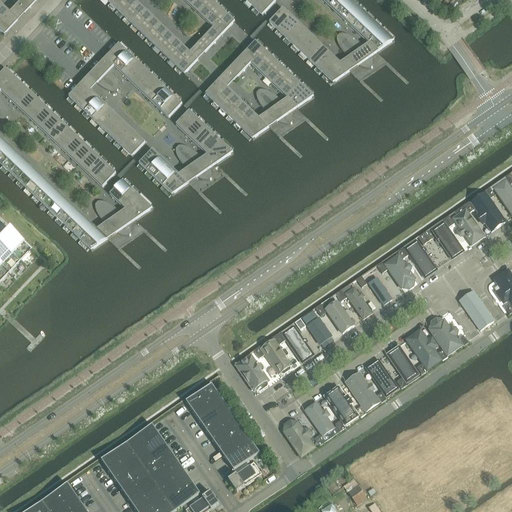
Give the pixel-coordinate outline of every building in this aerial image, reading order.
[(17,22),(30,9),(38,0),(10,0),(11,1),(13,4),(16,7),(9,14),(0,24),(0,32),(4,36),(17,22)] [(118,13),(130,0),(116,0),(111,6),(118,13)] [(126,20),(139,5),(133,0),(130,0),(118,13),(126,20)] [(192,9),(200,0),(186,0),(185,2),(192,9)] [(199,16),(213,2),(210,0),(200,0),(192,9),(199,16)] [(255,10),(264,0),(249,0),(247,3),(255,10)] [(262,18),(276,3),(272,0),(264,0),(255,10),(262,18)] [(330,8),(337,0),(322,0),(322,1),(330,8)] [(338,16),(351,1),(349,0),(337,0),(330,8),(338,16)] [(454,9),(459,4),(455,0),(450,5),(454,9)] [(345,23),(359,9),(351,1),(338,16),(345,23)] [(207,24),(220,9),(213,2),(199,16),(207,24)] [(133,27),(147,12),(139,5),(126,20),(133,27)] [(0,24),(9,14),(2,7),(0,9),(0,24)] [(214,31),(228,16),(220,9),(207,24),(214,30),(214,31)] [(353,30),(367,16),(359,9),(345,23),(353,30)] [(278,33),(292,18),(283,10),(269,24),(278,33)] [(140,34),(154,20),(147,12),(133,27),(140,34)] [(222,38),(235,23),(228,16),(214,31),(222,38)] [(361,38),(375,24),(367,16),(353,30),(361,38)] [(286,40),(300,26),(292,18),(278,33),(286,40)] [(148,41),(161,27),(154,20),(140,34),(148,41)] [(369,45),(383,31),(375,24),(361,38),(369,45)] [(294,48),(308,33),(300,26),(286,40),(294,48)] [(155,48),(169,34),(161,27),(148,41),(155,48)] [(199,62),(217,43),(222,38),(214,31),(214,30),(190,54),(191,55),(199,62)] [(395,43),(383,31),(369,45),(378,54),(395,43)] [(302,55),(315,41),(308,33),(294,48),(302,55)] [(163,55),(176,41),(169,34),(155,48),(163,55)] [(333,85),(350,74),(359,67),(363,69),(366,70),(368,70),(370,70),(372,69),(373,68),(373,66),(373,63),(372,61),(371,59),(378,54),(369,45),(364,49),(361,46),(356,41),(352,38),(350,37),(348,36),(344,35),(341,35),(339,36),(338,37),(337,38),(337,40),(338,43),(338,45),(340,48),(340,49),(343,54),(345,56),(349,60),(341,65),(339,63),(325,77),(333,85)] [(170,62),(184,48),(176,41),(163,55),(170,62)] [(310,63),(323,48),(315,41),(302,55),(310,63)] [(250,64),(263,50),(256,43),(242,57),(250,64)] [(113,67),(127,53),(119,45),(106,60),(113,67)] [(178,69),(191,55),(190,54),(184,48),(170,62),(178,69)] [(317,70),(331,56),(323,48),(310,63),(317,70)] [(257,71),(271,57),(263,50),(250,64),(251,65),(257,71)] [(121,74),(135,60),(127,53),(113,67),(114,68),(121,74)] [(185,76),(199,62),(191,55),(178,69),(185,76)] [(325,77),(339,63),(331,56),(317,70),(325,77)] [(228,90),(246,71),(251,65),(250,64),(242,57),(219,82),(227,89),(228,90)] [(265,79),(278,64),(271,57),(257,71),(265,79)] [(76,106),(90,91),(91,92),(94,89),(98,85),(101,88),(104,90),(108,92),(109,92),(113,93),(115,93),(117,92),(119,91),(119,90),(119,88),(118,83),(115,78),(114,76),(110,72),(113,69),(114,68),(113,67),(106,60),(104,61),(102,64),(89,77),(86,81),(83,84),(69,98),(76,106)] [(129,82),(142,68),(135,60),(121,74),(129,82)] [(272,86),(286,71),(278,64),(265,79),(272,86)] [(137,89),(150,75),(142,68),(129,82),(137,89)] [(0,91),(0,92),(14,78),(6,70),(0,76),(0,91)] [(280,93),(293,79),(286,71),(272,86),(280,93)] [(145,97),(158,83),(150,75),(137,89),(145,97)] [(8,100),(22,85),(14,78),(0,92),(1,93),(8,100)] [(287,100),(301,86),(293,79),(280,93),(287,100)] [(213,103),(227,89),(219,82),(206,96),(213,103)] [(152,104),(166,90),(158,83),(145,97),(152,104)] [(16,107),(30,93),(22,85),(8,100),(16,107)] [(314,98),(301,86),(287,100),(288,101),(298,110),(314,98)] [(234,96),(228,90),(227,89),(213,103),(221,110),(234,96)] [(160,112),(174,98),(166,90),(152,104),(160,112)] [(0,119),(3,121),(5,121),(7,120),(8,119),(8,118),(9,115),(8,113),(8,112),(6,108),(5,106),(2,102),(1,100),(0,99),(0,93),(1,93),(0,92),(0,91),(0,119)] [(98,99),(91,92),(90,91),(76,106),(84,113),(98,99)] [(253,141),(279,123),(280,124),(283,125),(286,126),(288,126),(290,126),(292,125),(293,123),(293,121),(292,119),(292,116),(291,115),(298,110),(288,101),(283,104),(283,103),(279,99),(275,97),(271,94),(268,93),(265,91),(264,91),(261,91),(259,92),(257,93),(257,96),(257,97),(257,100),(259,103),(261,106),(263,110),(268,115),(260,120),(256,117),(243,131),(253,141)] [(24,114),(37,100),(30,93),(16,107),(24,114)] [(228,117),(242,103),(234,96),(221,110),(228,117)] [(169,120),(183,106),(174,98),(160,112),(169,120)] [(92,121),(106,106),(98,99),(84,113),(92,121)] [(32,122),(45,107),(37,100),(24,114),(32,122)] [(235,124),(249,110),(242,103),(228,117),(235,124)] [(100,128),(114,114),(106,106),(92,121),(100,128)] [(39,129),(53,115),(45,107),(32,122),(39,129)] [(243,131),(256,117),(249,110),(235,124),(243,131)] [(186,136),(200,122),(190,113),(176,127),(186,136)] [(108,136),(121,121),(114,114),(100,128),(108,136)] [(47,137),(61,122),(53,115),(39,129),(47,137)] [(116,143),(129,129),(121,121),(108,136),(116,143)] [(55,144),(69,130),(61,122),(47,137),(55,144)] [(193,143),(207,129),(200,122),(186,136),(193,143)] [(124,151),(137,136),(129,129),(116,143),(124,151)] [(201,150),(214,136),(207,129),(193,143),(201,150)] [(63,152),(77,137),(69,130),(55,144),(63,152)] [(132,159),(146,144),(137,136),(124,151),(132,159)] [(208,157),(222,143),(214,136),(201,150),(207,157),(208,157)] [(71,159),(84,145),(77,137),(63,152),(71,159)] [(0,154),(8,146),(0,138),(0,154)] [(217,166),(234,154),(222,143),(208,157),(217,166)] [(78,166),(92,152),(84,145),(71,159),(78,166)] [(0,165),(2,167),(16,153),(8,146),(0,154),(0,165)] [(172,197),(189,185),(198,179),(202,181),(204,182),(207,182),(209,182),(211,181),(212,179),(212,177),(212,175),(211,172),(210,170),(217,166),(208,157),(207,157),(203,160),(201,158),(200,157),(196,153),(193,151),(187,148),(182,147),(180,147),(178,147),(177,149),(176,151),(176,152),(176,154),(177,156),(179,161),(180,162),(183,166),(186,169),(187,171),(179,176),(176,174),(163,188),(172,197)] [(147,173),(161,159),(153,151),(139,165),(147,173)] [(86,174),(100,160),(92,152),(78,166),(86,174)] [(10,175),(23,161),(16,153),(2,167),(10,175)] [(155,180),(169,166),(161,159),(147,173),(155,180)] [(94,181),(108,167),(100,160),(86,174),(94,181)] [(18,182),(31,168),(23,161),(10,175),(18,182)] [(163,188),(176,174),(169,166),(155,180),(163,188)] [(103,190),(116,175),(108,167),(94,181),(103,190)] [(25,190),(39,175),(31,168),(18,182),(25,190)] [(33,197),(47,183),(39,175),(25,190),(33,197)] [(118,204),(131,189),(123,182),(110,196),(118,204)] [(511,191),(505,182),(492,191),(511,220),(511,191)] [(41,204),(54,190),(47,183),(33,197),(41,204)] [(126,211),(139,197),(131,189),(118,204),(126,211)] [(49,212),(62,197),(54,190),(41,204),(49,212)] [(496,197),(490,190),(485,194),(490,201),(496,197)] [(505,226),(484,195),(469,205),(490,236),(505,226)] [(56,219),(70,205),(62,197),(49,212),(56,219)] [(153,210),(139,197),(126,211),(136,222),(153,210)] [(108,241),(117,235),(121,236),(124,237),(126,238),(129,237),(130,237),(131,235),(132,233),(132,232),(131,230),(130,227),(130,226),(136,222),(126,211),(121,215),(119,212),(116,210),(111,207),(107,204),(105,203),(103,203),(100,203),(97,203),(97,204),(96,205),(95,208),(96,210),(96,213),(98,216),(99,218),(104,224),(106,226),(98,231),(93,227),(79,241),(92,253),(108,241)] [(64,226),(78,212),(70,205),(56,219),(64,226)] [(474,212),(469,205),(463,209),(468,216),(474,212)] [(72,234),(85,219),(78,212),(64,226),(72,234)] [(465,213),(453,222),(471,249),(484,240),(465,213)] [(455,226),(449,218),(444,222),(449,229),(455,226)] [(79,241),(93,227),(85,219),(72,234),(79,241)] [(8,229),(0,237),(0,244),(20,263),(31,251),(24,244),(8,229)] [(447,231),(440,236),(455,260),(463,255),(447,231)] [(434,240),(429,232),(424,236),(429,244),(434,240)] [(429,244),(424,236),(418,240),(423,247),(429,244)] [(0,244),(0,266),(8,274),(20,263),(0,244)] [(408,258),(403,250),(398,254),(403,261),(408,258)] [(417,255),(414,251),(407,256),(424,280),(431,275),(428,271),(432,268),(421,252),(417,255)] [(418,286),(397,256),(384,265),(405,295),(418,286)] [(388,272),(383,265),(377,268),(382,276),(388,272)] [(0,266),(0,283),(8,274),(0,266)] [(511,279),(508,273),(493,283),(499,293),(494,296),(502,307),(508,302),(511,307),(511,279)] [(367,286),(362,279),(357,282),(362,290),(367,286)] [(390,304),(374,281),(368,286),(383,308),(390,304)] [(373,316),(355,290),(345,297),(363,322),(373,316)] [(347,300),(342,293),(336,297),(341,304),(347,300)] [(474,296),(462,304),(479,329),(481,327),(489,322),(491,320),(474,296)] [(355,329),(337,304),(325,312),(343,337),(355,329)] [(326,314),(321,307),(316,311),(321,318),(326,314)] [(338,345),(315,313),(302,322),(324,355),(338,345)] [(306,329),(301,321),(295,325),(301,332),(306,329)] [(449,330),(443,323),(435,322),(429,326),(428,334),(447,360),(462,348),(456,340),(457,334),(454,330),(449,330)] [(313,356),(295,331),(283,339),(301,365),(313,356)] [(442,363),(420,332),(404,343),(426,374),(442,363)] [(286,343),(280,335),(275,339),(280,347),(286,343)] [(469,345),(464,338),(464,337),(458,341),(463,349),(469,345)] [(292,367),(274,342),(261,351),(278,377),(292,367)] [(265,357),(260,350),(254,353),(260,361),(265,357)] [(409,376),(393,354),(387,358),(403,380),(409,376)] [(270,387),(250,358),(235,369),(254,397),(270,387)] [(394,392),(376,366),(367,372),(385,398),(394,392)] [(425,375),(420,367),(414,371),(419,378),(425,375)] [(380,406),(359,376),(346,384),(366,415),(380,406)] [(407,387),(402,380),(397,384),(402,391),(407,387)] [(194,414),(219,396),(212,386),(186,404),(194,414)] [(387,402),(382,394),(376,398),(381,405),(387,402)] [(347,401),(343,397),(334,395),(328,399),(328,407),(344,430),(359,420),(352,410),(353,405),(351,402),(347,401)] [(200,424),(226,406),(219,396),(194,414),(200,424)] [(334,431),(316,405),(305,413),(323,439),(334,431)] [(207,434),(233,416),(226,406),(200,424),(207,434)] [(366,416),(361,408),(356,412),(361,420),(366,416)] [(213,443),(239,425),(233,416),(207,434),(213,443)] [(315,449),(298,424),(291,423),(283,428),(282,435),(299,460),(315,449)] [(343,431),(338,424),(333,428),(338,435),(343,431)] [(220,453),(246,435),(239,425),(213,443),(220,453)] [(134,455),(160,438),(153,427),(127,445),(134,455)] [(227,462),(252,444),(246,435),(220,453),(227,462)] [(325,444),(320,437),(315,441),(320,448),(325,444)] [(141,465),(167,447),(160,438),(134,455),(141,465)] [(269,449),(264,443),(260,446),(260,447),(261,449),(262,449),(264,452),(265,452),(266,452),(268,450),(269,449)] [(234,473),(260,455),(252,444),(227,462),(234,473)] [(109,473),(134,455),(127,445),(102,463),(109,473)] [(148,475),(173,457),(167,447),(141,465),(148,475)] [(116,483),(141,465),(134,455),(109,473),(116,483)] [(154,484),(180,466),(173,457),(148,475),(154,484)] [(122,492),(148,475),(141,465),(116,483),(122,492)] [(245,488),(262,476),(254,465),(237,477),(229,482),(233,488),(232,489),(233,489),(237,494),(245,489),(245,488)] [(161,494),(186,476),(180,466),(154,484),(161,494)] [(129,502),(154,484),(148,475),(122,492),(129,502)] [(168,503),(193,486),(186,476),(161,494),(168,503)] [(367,500),(354,481),(344,488),(357,508),(367,500)] [(135,511),(161,494),(154,484),(129,502),(135,511)] [(48,511),(52,511),(75,497),(68,486),(43,504),(48,511)] [(173,511),(177,511),(200,496),(193,486),(168,503),(173,511)] [(135,511),(155,511),(168,503),(161,494),(135,511)] [(211,511),(219,507),(216,501),(216,500),(215,501),(211,494),(203,500),(186,511),(210,511),(211,511)] [(73,511),(82,506),(75,497),(52,511),(73,511)] [(173,511),(168,503),(155,511),(173,511)]
